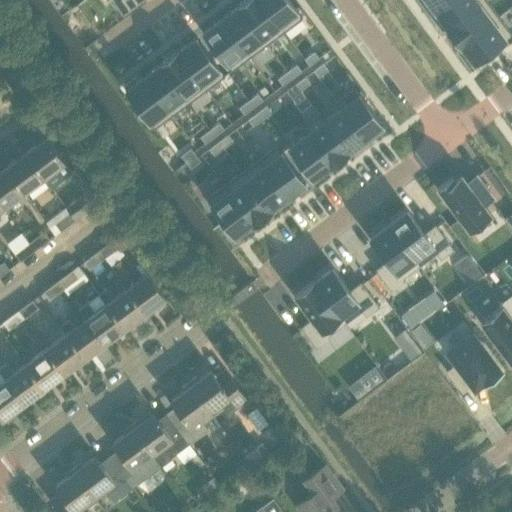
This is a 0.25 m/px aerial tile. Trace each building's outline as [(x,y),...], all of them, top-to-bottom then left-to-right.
[(117,0),(115,2),(123,12),(139,0),(117,0)] [(243,0),(237,5),(238,6),(266,44),(285,30),(262,0),(243,0)] [(289,0),(262,0),(285,30),(303,17),(289,0)] [(427,0),(435,10),(448,0),(427,0)] [(448,0),(435,10),(448,27),(447,27),(447,28),(484,0),(448,0)] [(487,0),(484,0),(447,28),(460,45),(500,16),(487,0)] [(238,6),(220,19),(249,57),(266,44),(238,6)] [(511,32),(500,16),(460,45),(461,46),(462,46),(475,63),(511,35),(511,32)] [(220,19),(203,32),(232,70),(249,57),(220,19)] [(196,37),(179,50),(208,88),(225,75),(196,37)] [(178,49),(159,63),(160,64),(189,102),(208,88),(179,50),(178,49)] [(314,51),(305,58),(310,64),(319,57),(314,51)] [(323,63),(314,70),(319,76),(328,69),(323,63)] [(160,64),(143,77),(172,115),(189,102),(160,64)] [(297,64),(287,71),(292,77),(302,70),(297,64)] [(283,84),(292,77),(287,71),(278,78),(283,84)] [(301,89),(311,82),(306,76),(296,83),(301,89)] [(143,77),(126,90),(154,128),(172,115),(143,77)] [(296,83),(287,90),(292,96),(301,89),(296,83)] [(355,87),(336,101),(340,107),(364,139),(383,125),(355,87)] [(258,93),(249,100),(253,106),(263,99),(258,93)] [(239,107),(244,113),(253,106),(249,100),(239,107)] [(267,105),(258,112),(262,118),(272,111),(267,105)] [(340,107),(325,119),(349,151),(364,139),(340,107)] [(258,112),(248,119),(253,125),(262,118),(258,112)] [(320,113),(301,127),(306,133),(330,165),(331,166),(350,152),(349,151),(325,119),(320,113)] [(219,122),(210,129),(215,135),(224,128),(219,122)] [(210,129),(201,136),(205,142),(215,135),(210,129)] [(306,133),(289,146),(313,178),(330,165),(306,133)] [(233,140),(228,134),(219,141),(224,147),(233,140)] [(45,137),(25,151),(44,177),(55,170),(63,181),(73,174),(45,137)] [(224,147),(219,141),(210,148),(214,154),(224,147)] [(277,145),(260,158),(289,196),(306,183),(277,145)] [(196,154),(191,148),(181,155),(186,161),(196,154)] [(25,151),(5,167),(24,192),(44,177),(25,151)] [(191,167),(200,160),(196,154),(186,161),(191,167)] [(260,158),(243,171),(271,209),(289,196),(260,158)] [(0,202),(4,208),(24,192),(5,167),(0,170),(0,202)] [(243,171),(224,185),(252,223),(253,224),(272,210),(271,209),(243,171)] [(452,176),(438,187),(470,229),(490,214),(484,205),(494,197),(477,174),(467,182),(461,174),(454,179),(452,176)] [(224,185),(206,198),(236,236),(252,223),(224,185)] [(66,207),(70,211),(75,219),(90,208),(81,196),(66,207)] [(408,210),(389,224),(419,265),(437,251),(441,257),(453,248),(435,225),(425,233),(408,210)] [(55,222),(61,230),(75,219),(70,211),(55,222)] [(389,224),(370,238),(387,261),(377,269),(392,289),(403,280),(401,278),(419,265),(389,224)] [(44,230),(29,241),(35,249),(50,238),(44,230)] [(119,234),(113,239),(119,247),(118,248),(119,250),(127,245),(119,234)] [(113,239),(98,250),(104,258),(118,248),(119,247),(113,239)] [(20,260),(35,249),(29,241),(15,252),(20,260)] [(118,248),(104,258),(110,265),(123,255),(119,250),(118,248)] [(90,269),(104,258),(98,250),(84,261),(90,269)] [(466,253),(453,262),(468,282),(481,272),(466,253)] [(4,261),(0,263),(0,275),(10,268),(4,261)] [(120,261),(112,267),(120,278),(128,273),(120,261)] [(333,267),(315,280),(345,322),(363,308),(367,314),(378,306),(361,283),(351,290),(333,267)] [(73,269),(58,280),(64,288),(79,277),(73,269)] [(121,281),(127,289),(146,313),(167,298),(148,273),(136,282),(130,274),(121,281)] [(314,279),(295,294),(313,318),(303,326),(318,346),(329,338),(327,335),(345,322),(315,280),(314,279)] [(58,280),(44,291),(49,299),(64,288),(58,280)] [(116,297),(108,286),(99,293),(126,328),(146,313),(127,289),(116,297)] [(105,344),(126,328),(99,293),(79,308),(87,319),(105,344)] [(501,306),(482,321),(511,362),(511,361),(511,295),(500,305),(501,306)] [(38,307),(33,299),(18,310),(23,318),(38,307)] [(9,329),(23,318),(18,310),(3,321),(9,329)] [(145,338),(165,323),(156,312),(136,326),(145,338)] [(408,312),(401,317),(410,329),(417,324),(408,312)] [(68,319),(60,325),(67,334),(85,359),(105,344),(87,319),(75,327),(68,319)] [(419,323),(410,330),(423,347),(432,340),(419,323)] [(403,328),(392,337),(398,344),(409,335),(403,328)] [(458,363),(447,370),(463,391),(473,383),(475,386),(483,380),(485,382),(500,370),(473,333),(449,351),(458,363)] [(65,374),(85,359),(67,334),(47,349),(65,374)] [(45,389),(65,374),(47,349),(26,364),(45,389)] [(25,404),(45,389),(26,364),(14,373),(6,362),(0,366),(0,370),(6,379),(25,404)] [(375,369),(350,389),(358,399),(383,379),(375,369)] [(216,377),(211,370),(191,385),(212,414),(223,406),(229,414),(249,400),(226,370),(216,377)] [(0,412),(5,419),(5,418),(25,404),(6,379),(0,383),(0,412)] [(176,407),(168,413),(191,443),(209,430),(201,418),(210,411),(191,385),(171,399),(176,407)] [(256,406),(247,413),(259,430),(269,423),(256,406)] [(153,413),(133,428),(153,455),(161,466),(171,458),(170,457),(190,442),(168,413),(158,420),(153,413)] [(161,466),(153,455),(133,428),(114,442),(119,449),(110,456),(133,487),(161,466)] [(262,441),(244,454),(251,463),(268,451),(262,441)] [(100,463),(95,456),(76,470),(95,496),(105,488),(114,500),(133,487),(110,456),(100,463)] [(326,465),(303,482),(312,494),(297,505),(302,511),(341,511),(331,498),(344,489),(326,465)] [(91,511),(86,504),(96,497),(95,496),(76,470),(57,484),(62,491),(52,499),(61,511),(91,511)] [(262,506),(253,511),(283,511),(273,497),(262,506)]
